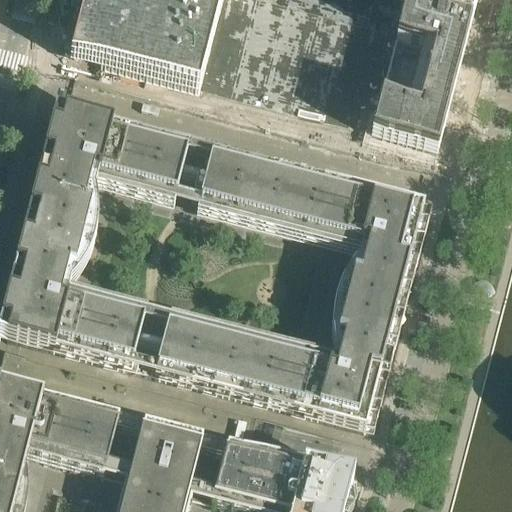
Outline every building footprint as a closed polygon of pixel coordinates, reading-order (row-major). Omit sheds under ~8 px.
[(71,61),(70,65),(197,98),(371,143),(380,108),(388,77),(390,69),(395,49),(407,0),(86,0),(71,60),(71,61)] [(380,108),(371,143),(436,160),(469,31),(477,0),(407,0),(395,49),(390,69),(388,77),(380,108)] [(423,211),(212,157),(205,183),(182,177),(189,151),(55,116),(0,329),(0,343),(130,377),(137,351),(160,357),(153,383),(365,437),(366,434),(375,437),(389,383),(380,380),(382,370),(392,373),(416,281),(406,278),(408,269),(418,271),(432,217),(422,215),(423,211)] [(23,511),(25,503),(25,487),(22,470),(24,463),(125,489),(126,486),(130,487),(132,478),(131,478),(142,433),(141,433),(142,430),(0,393),(0,511),(23,511)] [(125,489),(118,511),(187,511),(189,505),(190,502),(186,501),(188,492),(190,493),(201,449),(202,449),(203,446),(142,430),(141,433),(142,433),(131,478),(132,478),(130,487),(126,486),(125,489)] [(345,511),(353,484),(203,446),(202,449),(201,449),(190,493),(188,492),(186,501),(190,502),(189,505),(215,511),(345,511)]
